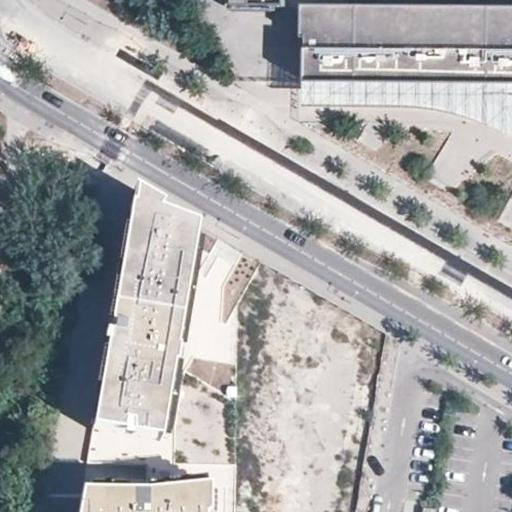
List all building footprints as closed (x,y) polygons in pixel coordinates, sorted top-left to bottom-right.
[(511,14),(316,17),(317,85),(511,83),(511,14)] [(511,83),(317,85),(317,115),(439,114),(496,130),(511,137),(511,83)] [(145,192),(104,433),(174,447),(208,230),(171,215),(175,209),(145,192)] [(209,239),(191,354),(228,360),(234,323),(207,319),(211,297),(228,299),(236,244),(209,239)] [(92,497),(89,511),(218,511),(220,491),(157,499),(92,497)]
